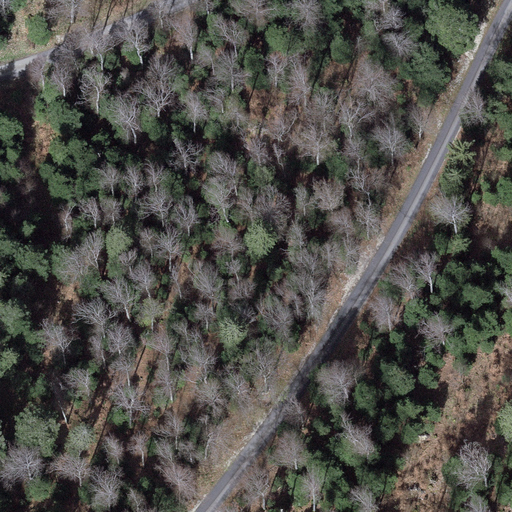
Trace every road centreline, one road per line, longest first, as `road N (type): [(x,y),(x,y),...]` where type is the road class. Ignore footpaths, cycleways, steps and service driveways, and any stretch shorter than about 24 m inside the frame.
road 1 (unclassified): [(203,511),(396,231),(511,2)]
road 2 (unclassified): [(177,0),(0,72)]
